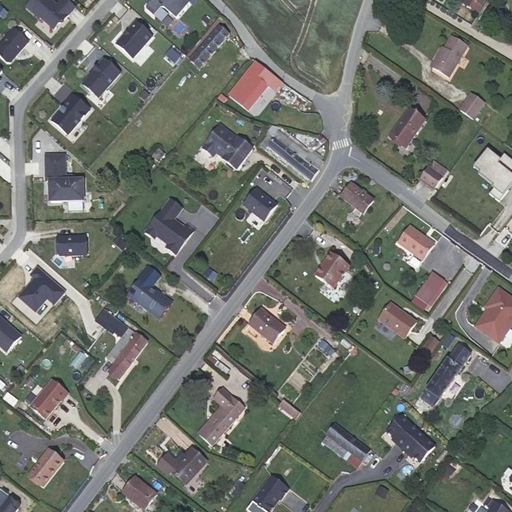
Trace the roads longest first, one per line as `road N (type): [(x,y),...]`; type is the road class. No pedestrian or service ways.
road 1 (residential): [(72,511),(340,144)]
road 2 (residential): [(0,263),(20,233),(20,106),(111,0)]
road 3 (residential): [(340,144),(511,276)]
road 4 (residential): [(213,0),(271,65),(346,112)]
